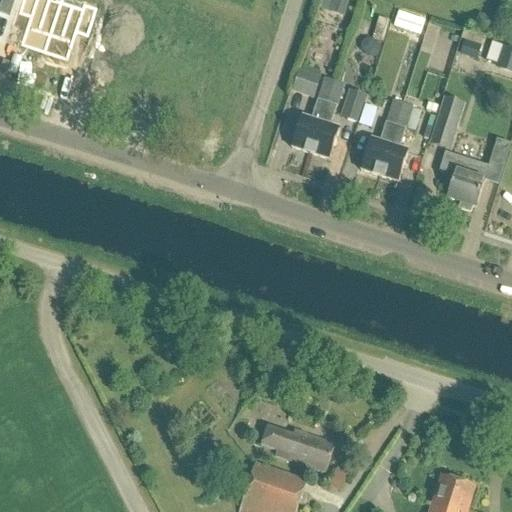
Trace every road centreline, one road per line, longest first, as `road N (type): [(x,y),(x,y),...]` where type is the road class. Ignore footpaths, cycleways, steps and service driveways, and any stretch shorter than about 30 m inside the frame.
road 1 (tertiary): [(511,280),(232,191)]
road 2 (unclassified): [(278,335),(0,245)]
road 3 (track): [(57,264),(43,316),(139,511)]
road 4 (residential): [(511,412),(278,335)]
road 5 (tertiary): [(232,191),(0,116)]
road 6 (unclassified): [(232,191),(294,0)]
